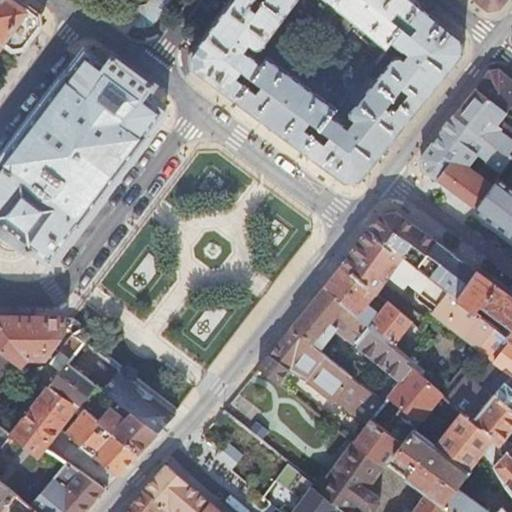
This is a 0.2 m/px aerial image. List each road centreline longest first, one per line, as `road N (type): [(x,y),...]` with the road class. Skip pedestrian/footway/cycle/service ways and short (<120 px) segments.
road 1 (residential): [(350,220),(165,447)]
road 2 (residential): [(0,293),(48,293),(69,284),(201,106)]
road 3 (residential): [(350,220),(201,106)]
road 4 (residential): [(493,41),(389,174)]
road 5 (residential): [(511,267),(389,174)]
road 6 (residential): [(201,106),(77,17)]
road 7 (residential): [(77,17),(0,118)]
